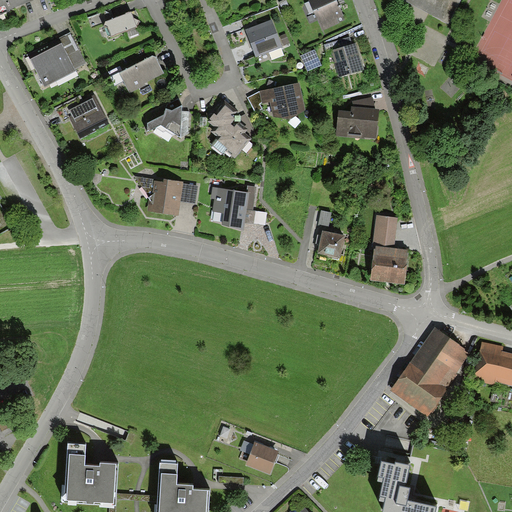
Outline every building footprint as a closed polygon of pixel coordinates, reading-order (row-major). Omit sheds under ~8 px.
[(39,4),(36,0),(0,0),(0,14),(1,18),(39,4)] [(342,20),(334,0),(309,0),(319,29),(342,20)] [(460,0),(403,0),(447,24),(460,0)] [(144,34),(133,12),(107,25),(117,46),(144,34)] [(280,52),(270,25),(244,35),(254,62),(280,52)] [(408,35),(401,31),(397,41),(404,44),(408,35)] [(57,41),(59,45),(27,60),(42,90),(75,75),(73,71),(85,65),(70,35),(57,41)] [(354,47),(331,54),(339,82),(362,75),(354,47)] [(309,70),(322,66),(318,51),(305,55),(309,70)] [(128,94),(162,78),(154,60),(120,76),(128,94)] [(304,85),(253,96),(256,110),(275,105),(279,123),(310,116),(304,85)] [(77,142),(107,129),(93,99),(64,113),(77,142)] [(244,114),(228,102),(215,118),(218,133),(241,160),(260,145),(242,123),(244,114)] [(194,104),(149,120),(153,133),(169,127),(191,139),(194,104)] [(385,110),(343,105),(339,136),(381,141),(385,110)] [(179,204),(181,185),(156,182),(152,219),(177,221),(179,204)] [(196,187),(181,185),(179,204),(194,205),(196,187)] [(243,220),(247,196),(217,191),(213,215),(243,220)] [(331,227),(334,213),(324,211),(321,225),(331,227)] [(268,224),(268,212),(257,212),(257,224),(268,224)] [(381,225),(377,254),(393,257),(398,227),(381,225)] [(317,257),(340,262),(345,238),(322,233),(317,257)] [(404,288),(408,259),(377,254),(374,254),(369,282),(404,288)] [(441,328),(398,389),(434,414),(477,352),(441,328)] [(511,353),(487,347),(480,375),(511,383),(511,353)] [(0,425),(2,431),(21,422),(15,408),(0,415),(0,425)] [(277,447),(252,436),(242,458),(268,469),(277,447)] [(113,504),(116,504),(116,498),(117,495),(117,493),(117,492),(118,463),(118,461),(100,460),(100,463),(96,463),(85,462),(85,457),(86,440),(68,439),(65,502),(109,504),(110,504),(113,504)] [(177,459),(160,458),(158,494),(158,497),(158,500),(156,511),(208,511),(210,489),(210,485),(193,484),(193,481),(193,479),(176,478),(177,459)] [(432,511),(434,504),(403,498),(406,483),(397,482),(398,478),(404,479),(408,461),(391,458),(391,461),(378,458),(375,474),(382,476),(378,493),(385,495),(382,510),(392,511),(432,511)] [(223,475),(218,475),(218,482),(243,483),(244,476),(223,475)] [(135,493),(117,492),(117,493),(117,495),(116,498),(135,499),(140,499),(158,500),(158,497),(158,494),(140,493),(135,493)]
